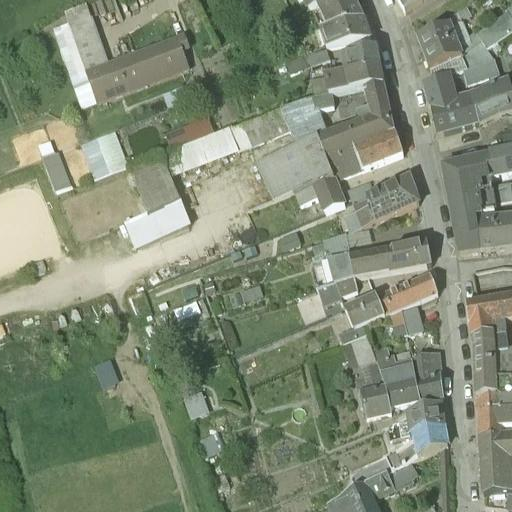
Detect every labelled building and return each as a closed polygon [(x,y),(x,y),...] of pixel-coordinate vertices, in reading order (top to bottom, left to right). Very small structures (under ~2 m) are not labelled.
[(302,0),(310,14),(318,10),(344,0),(302,0)] [(352,0),(344,0),(318,10),(329,33),(363,25),(352,0)] [(395,0),(405,16),(430,0),(395,0)] [(86,15),(64,23),(85,87),(108,78),(86,15)] [(511,24),(508,18),(477,40),(487,55),(511,37),(511,24)] [(450,30),(416,44),(429,75),(458,63),(463,61),(459,52),(450,30)] [(365,33),(331,40),(335,51),(336,53),(368,47),(365,33)] [(477,40),(459,52),(463,61),(458,63),(463,77),(475,73),(495,66),(487,55),(477,40)] [(179,50),(133,68),(142,92),(189,75),(179,50)] [(335,51),(315,57),(316,63),(318,64),(330,74),(337,64),(336,53),(335,51)] [(376,54),(343,60),(347,80),(380,73),(376,54)] [(458,63),(429,75),(433,87),(449,82),(450,82),(463,77),(458,63)] [(330,74),(318,64),(313,72),(325,81),(330,74)] [(108,78),(85,87),(95,112),(142,93),(142,92),(132,68),(108,78)] [(325,81),(313,72),(309,78),(307,81),(315,87),(325,81)] [(380,73),(347,80),(348,85),(336,85),(326,88),(330,102),(351,97),(364,94),(383,90),(380,73)] [(475,73),(463,77),(468,91),(479,87),(475,73)] [(433,87),(424,89),(431,111),(455,105),(450,82),(449,82),(433,87)] [(511,107),(506,87),(475,99),(471,101),(479,130),(501,120),(511,116),(511,107)] [(193,90),(164,101),(169,115),(198,104),(193,90)] [(383,90),(364,94),(369,114),(387,108),(383,90)] [(455,105),(431,111),(437,141),(479,130),(471,101),(455,105)] [(387,108),(369,114),(370,117),(372,124),(366,125),(347,132),(355,152),(394,139),(387,108)] [(290,136),(280,116),(214,141),(174,157),(161,162),(172,185),(290,136)] [(207,125),(168,140),(174,157),(214,141),(207,125)] [(347,132),(318,143),(326,162),(355,152),(347,132)] [(115,136),(79,150),(93,188),(130,174),(115,136)] [(396,139),(327,167),(334,185),(335,186),(403,160),(396,139)] [(505,141),(496,144),(498,153),(507,152),(505,141)] [(326,162),(318,143),(300,149),(296,151),(312,194),(314,193),(314,192),(334,185),(327,167),(326,162)] [(296,151),(257,168),(274,207),(294,198),(295,201),(312,194),(296,151)] [(56,158),(42,164),(57,202),(71,197),(56,158)] [(511,159),(508,161),(486,165),(490,185),(490,186),(511,181),(511,159)] [(130,174),(149,219),(180,207),(172,185),(161,162),(130,174)] [(486,165),(444,174),(449,194),(452,213),(493,204),(490,186),(490,185),(486,165)] [(410,184),(366,204),(367,206),(370,212),(377,228),(418,209),(410,184)] [(334,185),(314,192),(314,193),(319,204),(326,219),(345,212),(335,186),(334,185)] [(369,188),(348,196),(352,207),(373,198),(369,188)] [(312,194),(295,201),(300,212),(319,204),(314,193),(312,194)] [(493,204),(452,213),(455,229),(460,261),(480,259),(481,226),(481,220),(495,218),(493,204)] [(367,206),(355,211),(357,218),(370,212),(367,206)] [(126,229),(137,255),(191,233),(180,207),(149,219),(126,229)] [(370,212),(357,218),(364,233),(377,228),(370,212)] [(511,223),(495,225),(498,257),(511,255),(511,223)] [(495,225),(481,226),(480,259),(498,257),(495,225)] [(427,248),(386,257),(390,279),(432,270),(427,248)] [(386,257),(351,264),(352,268),(332,272),(336,291),(356,287),(355,285),(390,279),(386,257)] [(431,283),(377,306),(385,323),(438,301),(431,283)] [(356,287),(336,291),(341,304),(358,297),(356,287)] [(343,306),(347,315),(366,308),(362,299),(343,306)] [(511,303),(466,311),(470,334),(498,328),(511,325),(511,303)] [(208,306),(167,322),(176,343),(217,326),(208,306)] [(377,306),(348,318),(356,338),(385,325),(385,323),(377,306)] [(403,319),(392,323),(398,346),(408,343),(403,319)] [(493,340),(472,343),(476,356),(493,356),(496,356),(493,340)] [(511,367),(508,367),(507,354),(497,355),(497,356),(496,356),(493,356),(495,383),(495,384),(495,386),(511,386),(511,367)] [(495,383),(493,356),(476,356),(476,377),(477,405),(498,403),(495,386),(495,384),(495,383)] [(412,368),(398,371),(395,365),(392,365),(388,357),(375,363),(380,376),(388,396),(391,417),(398,416),(397,415),(407,414),(421,409),(416,389),(412,368)] [(431,370),(429,361),(413,364),(418,389),(416,389),(421,409),(444,404),(440,369),(431,370)] [(107,392),(123,387),(116,364),(100,369),(107,392)] [(376,381),(370,384),(371,387),(366,389),(370,400),(382,397),(376,381)] [(511,386),(495,386),(498,403),(498,404),(499,418),(511,417),(511,386)] [(370,400),(363,402),(367,427),(391,422),(391,417),(388,396),(382,397),(370,400)] [(498,403),(477,405),(480,446),(502,443),(502,434),(511,434),(511,417),(499,418),(498,404),(498,403)] [(442,412),(407,420),(410,437),(411,443),(445,435),(442,412)] [(445,435),(411,443),(413,450),(397,460),(398,463),(387,468),(392,478),(406,472),(407,473),(417,466),(448,454),(445,435)] [(403,435),(390,438),(392,449),(411,443),(410,437),(404,438),(403,435)] [(511,442),(502,443),(480,446),(484,504),(508,502),(511,502),(511,487),(511,488),(510,466),(511,466),(511,442)] [(392,478),(385,482),(393,495),(414,486),(407,473),(406,472),(392,478)] [(385,482),(371,489),(377,502),(393,495),(385,482)] [(374,511),(365,492),(330,509),(331,511),(374,511)]
